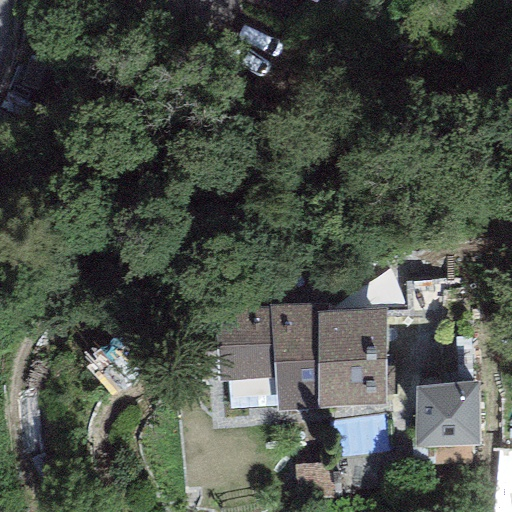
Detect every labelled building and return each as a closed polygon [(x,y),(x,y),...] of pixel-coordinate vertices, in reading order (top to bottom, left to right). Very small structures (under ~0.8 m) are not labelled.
[(248,317),(249,282),(208,281),(207,315),(248,317)] [(316,292),(267,293),(273,395),(318,393),(319,388),(384,390),(384,293),(316,292)] [(479,357),(417,358),(417,416),(480,415),(479,357)] [(238,435),(239,381),(156,380),(155,434),(238,435)] [(511,445),(500,444),(493,508),(511,510),(511,445)]
